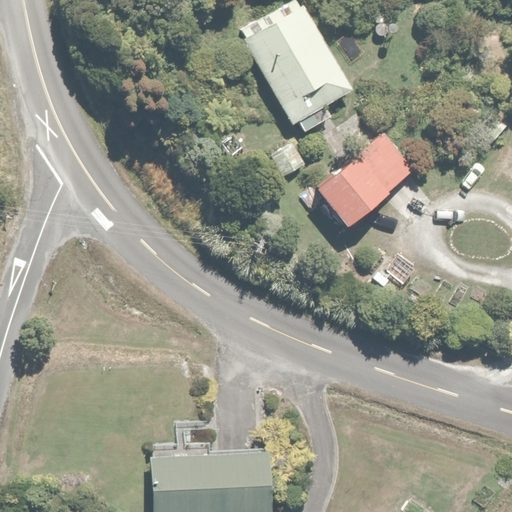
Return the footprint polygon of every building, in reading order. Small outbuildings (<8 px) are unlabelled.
[(286,120),(289,118),(297,131),(328,113),(321,100),(346,85),(297,0),(290,0),(236,31),(286,120)] [(391,25),(385,25),(385,23),(385,14),(380,14),(379,7),(368,7),(368,34),(386,34),(391,34),(391,25)] [(404,169),(373,130),(309,181),(340,220),(404,169)] [(287,143),(267,157),(280,176),(300,163),(287,143)] [(262,511),(260,449),(145,454),(147,511),(262,511)]
